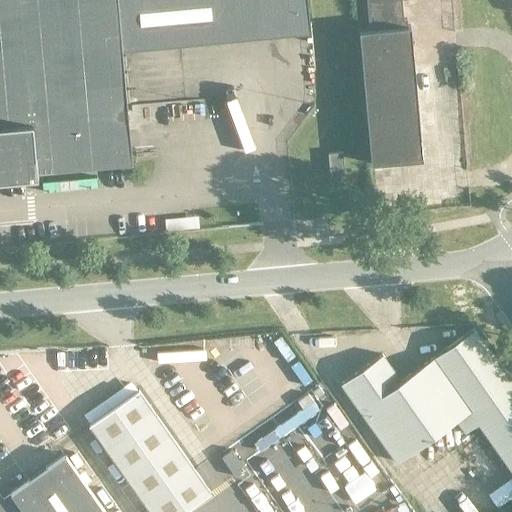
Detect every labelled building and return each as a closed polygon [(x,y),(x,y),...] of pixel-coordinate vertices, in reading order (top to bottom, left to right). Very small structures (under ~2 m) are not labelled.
[(0,0),(0,173),(132,162),(122,49),(310,32),(307,0),(0,0)] [(366,0),(369,28),(358,29),(370,162),(422,158),(414,65),(411,65),(408,37),(405,38),(401,0),(366,0)] [(342,150),(328,152),(330,177),(344,175),(342,150)] [(396,460),(456,418),(465,431),(478,422),(511,469),(511,380),(474,327),(401,379),(382,353),(341,381),(396,460)] [(151,511),(179,511),(210,491),(138,388),(89,423),(151,511)] [(0,492),(0,511),(105,511),(64,453),(10,491),(15,498),(7,503),(0,492)]
